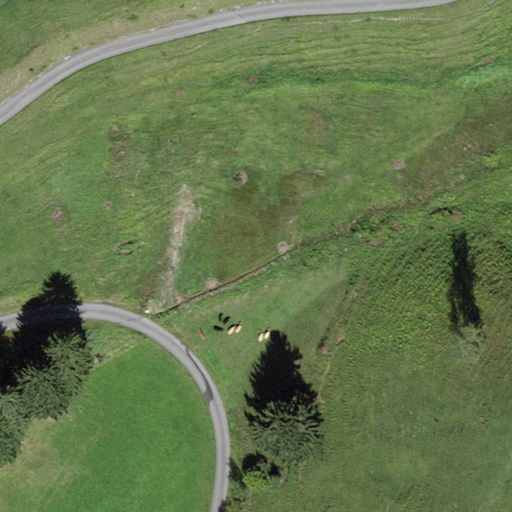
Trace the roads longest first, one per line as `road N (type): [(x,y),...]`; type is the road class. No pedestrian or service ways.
road 1 (unclassified): [(409,0),(291,9),(151,37),(58,72),(0,114)]
road 2 (unclassified): [(0,324),(80,309),(111,312),(162,334),(198,372),(219,419),(217,511)]
